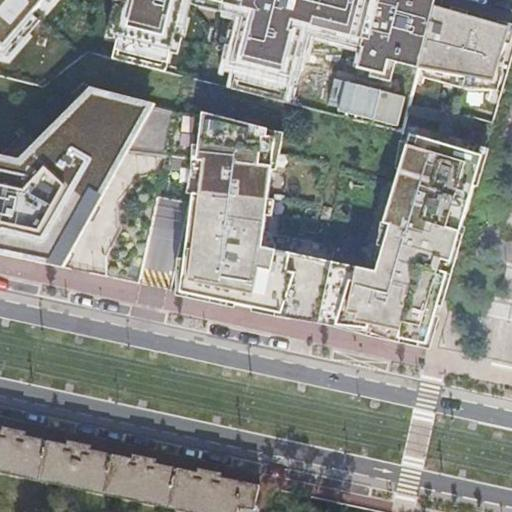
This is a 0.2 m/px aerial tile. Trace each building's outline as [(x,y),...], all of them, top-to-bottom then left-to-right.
[(0,0),(0,49),(5,50),(47,0),(130,0),(110,61),(163,72),(181,0),(184,0),(241,13),(226,87),(286,102),(306,34),(359,47),(355,66),(383,73),(387,59),(418,67),(432,3),(434,0),(0,0)] [(511,26),(459,11),(432,3),(418,67),(465,78),(463,90),(497,92),(511,50),(511,26)] [(0,159),(0,256),(62,269),(152,106),(87,90),(7,161),(0,159)] [(282,134),(203,114),(171,294),(422,350),(480,153),(406,131),(365,272),(262,249),(282,134)] [(0,476),(35,484),(43,444),(20,439),(20,437),(8,434),(5,436),(0,435),(0,476)] [(35,484),(100,498),(109,458),(85,453),(85,450),(73,448),(68,450),(43,444),(35,484)] [(165,511),(174,472),(150,466),(149,463),(138,461),(135,464),(109,458),(100,498),(165,511)] [(199,477),(174,472),(165,511),(236,511),(237,511),(236,511),(252,511),(258,488),(215,480),(215,477),(202,475),(199,477)]
